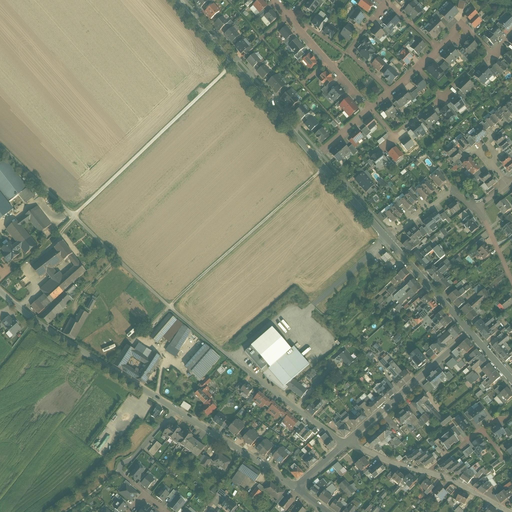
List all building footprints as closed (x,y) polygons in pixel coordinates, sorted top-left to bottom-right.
[(261,0),(259,0),(253,6),(259,13),(263,10),(267,6),(261,0)] [(316,3),(312,0),(310,0),(306,6),(308,8),(307,9),(312,13),(317,6),(319,4),(316,3)] [(373,6),(364,0),(362,0),(358,6),(367,12),(373,6)] [(408,2),(403,7),(406,10),(412,3),(409,0),(408,2)] [(207,7),(205,9),(207,11),(214,5),(212,3),(207,7)] [(406,10),(405,11),(409,15),(417,7),(412,3),(406,10)] [(458,13),(449,4),(445,9),(454,17),(458,13)] [(207,11),(205,13),(210,20),(220,12),(214,5),(207,11)] [(417,7),(409,15),(413,20),(417,16),(421,12),(417,7)] [(445,9),(440,14),(440,15),(443,18),(448,23),(454,17),(445,9)] [(477,15),(472,9),(465,16),(470,22),(476,16),(477,15)] [(259,13),(257,16),(259,18),(265,12),(263,10),(259,13)] [(421,12),(417,16),(419,19),(426,12),(423,10),(421,12)] [(267,14),(264,17),(271,24),(277,18),(271,11),(267,14)] [(440,14),(437,11),(434,14),(440,20),(443,18),(440,15),(440,14)] [(265,12),(259,18),(261,20),(264,17),(267,14),(265,12)] [(364,17),(356,12),(350,19),(350,20),(356,24),(358,25),(364,17)] [(440,20),(434,14),(432,16),(435,20),(436,20),(438,22),(440,20)] [(392,15),(383,24),(386,27),(390,31),(390,30),(399,21),(392,15)] [(324,21),(318,16),(312,24),(318,29),(323,22),(324,21)] [(470,22),(469,23),(474,29),(481,22),(476,16),(470,22)] [(505,29),(507,31),(511,26),(511,20),(507,16),(500,23),(499,24),(505,29)] [(222,18),(214,24),(220,30),(223,27),(227,24),(222,18)] [(326,23),(323,27),(326,30),(329,26),(332,23),(328,20),(326,23)] [(438,22),(436,20),(435,20),(430,25),(439,34),(444,28),(438,22)] [(230,21),(227,24),(223,27),(226,30),(227,29),(233,24),(230,21)] [(496,25),(503,31),(505,29),(499,24),(500,23),(499,22),(496,25)] [(233,24),(227,29),(229,32),(232,28),(235,26),(233,23),(233,24)] [(439,34),(430,25),(425,30),(427,33),(433,39),(439,34)] [(496,25),(494,27),(501,33),(503,31),(496,25)] [(329,26),(326,30),(324,33),(331,38),(336,31),(329,26)] [(425,30),(421,26),(419,29),(425,35),(427,33),(425,30)] [(390,31),(386,27),(383,30),(388,34),(390,36),(393,32),(390,30),(390,31)] [(489,32),(490,33),(497,40),(502,35),(501,33),(494,27),(489,32)] [(229,32),(224,35),(231,43),(239,36),(232,28),(229,32)] [(292,35),(285,28),(279,33),(286,40),(289,38),(292,35)] [(381,32),(377,28),(371,34),(375,38),(378,41),(378,40),(383,35),(384,35),(381,32)] [(345,29),(340,36),(348,42),(351,39),(349,37),(351,35),(351,33),(345,29)] [(497,40),(490,33),(485,37),(489,41),(493,45),(497,41),(497,40)] [(371,44),(366,39),(356,49),(360,53),(360,54),(367,61),(374,54),(367,48),(371,44)] [(304,48),(296,40),(289,46),(293,51),(296,55),(301,51),(304,48)] [(411,47),(410,48),(414,52),(417,55),(425,46),(418,40),(411,47)] [(470,40),(467,43),(467,42),(464,45),(465,46),(462,48),(468,55),(469,55),(477,47),(470,40)] [(242,41),(235,47),(241,54),(243,52),(248,48),(242,41)] [(411,47),(408,45),(405,48),(408,51),(412,54),(414,52),(410,48),(411,47)] [(248,48),(243,52),(246,55),(253,49),(250,46),(248,48)] [(455,53),(451,48),(446,53),(454,61),(459,57),(455,53)] [(468,55),(462,49),(459,52),(464,57),(465,58),(468,55)] [(459,52),(457,50),(455,53),(459,57),(461,59),(464,57),(459,52)] [(296,55),(294,57),(297,61),(304,55),(301,51),(296,55)] [(406,53),(404,51),(401,55),(399,58),(401,61),(405,64),(406,66),(408,64),(407,63),(412,59),(412,58),(406,53)] [(412,54),(408,51),(406,53),(412,58),(412,59),(415,57),(412,54)] [(454,61),(446,53),(441,58),(445,62),(449,66),(454,61)] [(511,55),(509,53),(506,55),(503,58),(510,65),(511,64),(511,55)] [(254,55),(247,61),(253,68),(256,65),(260,61),(254,55)] [(297,61),(299,64),(303,60),(306,58),(304,55),(297,61)] [(311,58),(309,55),(306,58),(303,60),(311,69),(316,64),(314,61),(314,60),(312,57),(311,58)] [(376,56),(370,62),(372,64),(378,58),(376,56)] [(385,65),(378,58),(372,64),(371,65),(378,72),(385,65)] [(508,68),(502,61),(499,64),(506,70),(508,68)] [(449,66),(445,62),(443,64),(449,70),(449,71),(451,68),(449,66)] [(391,63),(385,70),(387,72),(391,69),(394,66),(391,63)] [(499,64),(498,63),(496,65),(495,65),(493,68),(497,72),(500,75),(506,70),(499,64)] [(442,64),(438,68),(443,73),(442,73),(444,75),(449,70),(443,64),(442,64)] [(438,68),(435,65),(433,65),(430,68),(429,68),(426,71),(429,74),(430,74),(436,80),(442,73),(443,73),(438,68)] [(260,70),(257,72),(263,79),(270,73),(264,66),(260,70)] [(483,67),(479,71),(488,80),(492,76),(492,75),(488,72),(483,67)] [(387,72),(384,76),(386,78),(386,79),(388,81),(389,81),(391,83),(398,76),(391,69),(387,72)] [(491,70),(490,70),(488,72),(492,75),(492,76),(494,78),(497,76),(491,70)] [(488,80),(479,71),(474,76),(479,81),(481,81),(483,84),(488,80)] [(274,73),(267,79),(269,82),(276,76),(274,73)] [(326,73),(318,79),(325,87),(328,85),(332,81),(330,78),(331,78),(329,75),(328,76),(326,73)] [(269,82),(268,83),(268,84),(269,86),(270,86),(272,88),(281,81),(276,76),(269,82)] [(426,87),(419,78),(413,83),(417,89),(420,92),(426,87)] [(473,87),(465,79),(460,83),(468,91),(473,87)] [(281,81),(272,88),(274,91),(274,92),(275,93),(277,93),(278,92),(285,86),(281,81)] [(468,91),(460,83),(456,88),(460,91),(464,96),(464,95),(468,91)] [(325,87),(321,91),(323,93),(328,89),(330,87),(328,85),(325,87)] [(285,86),(278,92),(281,94),(287,88),(285,86)] [(341,90),(338,87),(331,93),(328,96),(331,99),(332,98),(335,102),(344,93),(342,90),(341,90)] [(287,88),(281,94),(283,97),(290,91),(287,88)] [(323,93),(322,94),(325,98),(328,96),(331,93),(328,89),(323,93)] [(283,97),(281,99),(281,100),(282,101),(283,101),(286,104),(294,96),(290,91),(283,97)] [(407,96),(404,91),(399,95),(406,104),(411,100),(407,96)] [(464,96),(460,91),(458,94),(460,96),(463,100),(466,98),(464,95),(464,96)] [(406,104),(399,95),(394,99),(396,102),(401,108),(406,104)] [(294,96),(286,104),(288,106),(288,107),(289,109),(290,109),(292,107),(298,101),(294,96)] [(460,102),(457,98),(450,103),(457,112),(464,107),(464,106),(460,102)] [(342,99),(335,105),(338,109),(340,107),(340,106),(344,102),(342,99)] [(344,102),(340,106),(340,107),(344,112),(353,104),(348,99),(344,102)] [(463,100),(460,102),(464,106),(464,107),(466,109),(469,107),(463,100)] [(298,101),(292,107),(294,110),(301,104),(298,101)] [(353,104),(344,112),(349,117),(357,109),(353,104)] [(388,104),(381,110),(379,112),(381,115),(383,113),(385,115),(385,117),(386,117),(388,119),(390,117),(392,117),(393,116),(394,115),(395,114),(396,113),(393,110),(388,104)] [(511,114),(511,112),(507,106),(502,110),(504,113),(508,118),(511,114)] [(305,112),(302,107),(295,113),(301,120),(308,114),(308,113),(306,111),(305,112)] [(449,111),(446,107),(443,109),(443,110),(440,113),(447,121),(453,117),(453,116),(449,111)] [(398,110),(396,108),(393,110),(396,113),(395,114),(398,118),(401,115),(398,110)] [(457,116),(451,109),(449,111),(453,116),(453,117),(454,118),(457,116)] [(431,111),(426,115),(433,124),(438,120),(437,119),(431,112),(431,111)] [(313,113),(306,119),(308,122),(312,118),(315,116),(313,113)] [(496,113),(490,117),(496,124),(502,120),(500,118),(496,113)] [(433,124),(426,115),(422,119),(421,119),(427,126),(429,127),(433,124)] [(496,124),(490,117),(485,121),(486,123),(490,127),(491,129),(496,124)] [(308,122),(305,125),(310,131),(318,124),(312,118),(308,122)] [(371,118),(364,125),(366,127),(369,131),(374,127),(373,126),(375,124),(371,118)] [(484,125),(482,122),(479,125),(481,127),(485,131),(487,129),(484,125)] [(424,132),(417,124),(415,126),(414,124),(411,127),(412,128),(410,130),(416,138),(424,132)] [(366,127),(361,131),(362,134),(365,137),(370,132),(369,131),(366,127)] [(485,131),(481,127),(475,132),(482,140),(488,135),(485,131)] [(322,129),(315,136),(322,143),(329,136),(322,129)] [(356,131),(350,137),(351,139),(356,144),(357,143),(362,138),(360,135),(356,131)] [(482,140),(475,132),(470,137),(475,144),(476,144),(482,140)] [(463,138),(461,135),(460,135),(455,139),(455,140),(463,150),(469,145),(465,141),(463,138)] [(501,135),(500,136),(493,141),(498,147),(505,140),(501,135)] [(475,144),(470,137),(467,139),(468,139),(473,146),(475,144)] [(505,140),(498,147),(502,152),(508,147),(510,146),(505,140)] [(347,149),(342,143),(336,148),(344,157),(350,153),(350,152),(347,149)] [(352,145),(347,149),(350,152),(350,153),(353,156),(358,152),(352,145)] [(454,148),(452,146),(444,152),(449,158),(457,152),(454,148)] [(344,157),(336,148),(330,154),(336,161),(338,163),(344,157)] [(399,153),(396,148),(388,154),(393,160),(395,162),(402,156),(402,154),(401,153),(399,153)] [(457,152),(449,158),(454,163),(454,164),(458,160),(461,157),(457,152)] [(374,155),(371,158),(372,159),(371,160),(372,161),(371,162),(373,164),(374,164),(375,165),(374,166),(376,169),(378,168),(379,170),(387,163),(386,163),(387,162),(384,159),(379,153),(375,156),(374,155)] [(507,156),(499,162),(504,167),(511,161),(507,156)] [(470,158),(462,164),(462,165),(467,170),(475,164),(470,158)] [(34,195),(5,159),(0,163),(0,189),(9,202),(15,210),(25,202),(34,195)] [(458,160),(454,164),(454,163),(451,165),(453,168),(456,166),(460,162),(458,160)] [(338,163),(336,161),(332,164),(337,169),(341,166),(338,163)] [(475,164),(467,170),(472,176),(479,170),(475,164)] [(444,175),(439,168),(436,171),(438,173),(442,177),(444,175)] [(361,169),(354,175),(357,178),(363,173),(364,173),(361,169)] [(481,173),(479,170),(472,176),(474,179),(475,178),(480,174),(481,173)] [(482,177),(479,178),(480,179),(484,184),(491,178),(487,172),(482,177)] [(363,173),(357,178),(355,180),(366,192),(374,185),(363,173)] [(442,177),(438,173),(435,175),(435,178),(433,180),(439,187),(445,181),(442,177)] [(491,178),(484,184),(488,189),(492,186),(496,183),(491,178)] [(426,183),(421,187),(429,195),(433,191),(429,186),(426,183)] [(494,189),(492,186),(488,189),(485,192),(487,194),(494,189)] [(429,195),(421,187),(417,191),(416,191),(417,192),(424,200),(429,195)] [(409,193),(405,197),(412,205),(417,201),(412,196),(409,193)] [(400,201),(402,204),(407,210),(412,205),(405,197),(400,201)] [(510,209),(503,200),(496,206),(503,215),(505,214),(510,209)] [(454,202),(452,204),(447,208),(453,215),(459,209),(454,202)] [(398,208),(395,205),(395,206),(390,210),(398,218),(403,214),(398,208)] [(48,222),(37,207),(33,209),(45,224),(48,222)] [(33,209),(26,215),(31,221),(40,234),(47,228),(45,224),(33,209)] [(398,218),(390,210),(386,214),(385,214),(388,217),(393,222),(398,218)] [(464,211),(458,216),(462,222),(469,217),(464,211)] [(436,213),(429,218),(434,224),(441,219),(439,216),(436,213)] [(23,217),(17,221),(22,227),(28,223),(23,217)] [(469,217),(462,222),(463,223),(461,224),(465,229),(467,228),(472,234),(478,229),(472,221),(473,220),(471,217),(469,218),(469,217)] [(434,224),(429,218),(422,223),(429,232),(431,230),(431,231),(436,227),(434,224)] [(22,227),(17,221),(6,230),(17,244),(19,246),(30,237),(22,227)] [(511,229),(511,226),(509,223),(502,229),(509,237),(511,234),(511,230),(511,229)] [(422,227),(419,229),(420,231),(418,233),(422,237),(423,238),(427,234),(422,227)] [(415,228),(406,236),(409,239),(413,244),(417,241),(422,237),(418,233),(415,228)] [(443,228),(437,233),(441,239),(447,234),(443,228)] [(435,234),(429,239),(431,242),(438,237),(435,234)] [(19,246),(21,249),(26,254),(36,245),(30,237),(19,246)] [(409,239),(402,245),(409,253),(416,247),(413,244),(409,239)] [(482,239),(475,244),(477,248),(480,245),(484,242),(482,239)] [(63,242),(54,249),(55,249),(63,260),(64,261),(67,259),(68,260),(69,259),(70,261),(74,257),(63,242)] [(13,247),(9,243),(2,249),(6,254),(8,256),(4,259),(7,263),(11,260),(11,261),(19,255),(17,252),(21,249),(19,246),(17,244),(13,247)] [(434,243),(426,250),(429,254),(432,251),(437,247),(434,243)] [(477,248),(473,251),(476,254),(477,253),(477,252),(482,248),(480,245),(477,248)] [(482,248),(477,252),(477,253),(479,255),(481,255),(484,259),(491,252),(485,245),(482,248)] [(444,246),(439,250),(444,256),(446,255),(445,254),(448,251),(444,246)] [(439,250),(437,247),(432,251),(440,260),(444,256),(439,250)] [(55,249),(31,268),(40,279),(46,273),(52,269),(63,260),(55,249)] [(420,254),(418,251),(411,257),(418,263),(427,256),(429,254),(426,250),(420,254)] [(387,253),(381,258),(386,264),(392,258),(387,253)] [(427,256),(418,263),(423,270),(432,262),(427,256)] [(55,284),(50,289),(46,284),(40,289),(44,294),(44,295),(51,303),(86,272),(79,263),(75,267),(63,277),(55,284)] [(385,269),(380,263),(376,266),(381,272),(385,269)] [(442,263),(439,266),(440,266),(436,270),(438,272),(445,266),(442,263)] [(432,266),(425,272),(431,278),(438,272),(436,270),(432,266)] [(445,266),(438,272),(441,276),(441,275),(448,270),(445,266)] [(381,272),(381,273),(386,279),(391,274),(386,268),(385,269),(381,272)] [(404,269),(390,282),(394,285),(397,282),(396,282),(400,278),(402,281),(409,275),(404,269)] [(57,274),(51,279),(55,284),(63,277),(59,272),(57,274)] [(438,272),(431,278),(436,284),(443,278),(441,275),(441,276),(438,272)] [(443,278),(436,284),(444,292),(450,287),(447,283),(444,280),(443,278)] [(27,279),(21,285),(27,290),(32,284),(27,279)] [(51,279),(46,284),(50,289),(55,284),(51,279)] [(413,280),(395,296),(399,300),(404,296),(406,294),(417,284),(413,280)] [(417,284),(406,294),(409,297),(410,299),(421,289),(417,284)] [(477,295),(483,289),(479,284),(473,289),(477,295)] [(72,285),(55,301),(63,309),(72,301),(68,296),(76,289),(72,285)] [(392,286),(386,292),(390,296),(396,291),(392,286)] [(458,294),(455,291),(448,297),(453,303),(460,297),(466,293),(470,289),(467,286),(463,290),(463,289),(458,294)] [(484,290),(477,295),(479,298),(474,302),(475,303),(478,306),(483,302),(489,296),(484,290)] [(382,298),(381,296),(375,301),(380,306),(389,297),(386,294),(382,298)] [(38,300),(45,309),(51,303),(44,295),(38,300)] [(427,295),(420,300),(417,303),(414,306),(416,310),(419,308),(421,310),(432,301),(427,295)] [(380,306),(376,309),(379,311),(391,300),(389,297),(380,306)] [(460,297),(453,303),(458,309),(465,303),(462,300),(460,297)] [(505,300),(503,297),(496,303),(498,306),(500,304),(499,304),(505,300)] [(505,300),(499,304),(500,304),(504,310),(511,303),(511,302),(508,297),(505,300)] [(90,298),(86,307),(86,309),(90,312),(95,302),(90,298)] [(38,300),(31,306),(39,315),(45,309),(38,300)] [(55,301),(37,318),(48,325),(63,309),(55,301)] [(432,301),(421,310),(422,311),(424,313),(426,311),(427,312),(429,311),(430,313),(437,307),(432,301)] [(474,302),(468,305),(467,305),(460,311),(465,317),(478,306),(475,303),(474,302)] [(478,306),(465,317),(470,322),(477,316),(475,313),(480,309),(481,308),(478,306)] [(418,323),(430,313),(429,311),(427,312),(426,311),(424,313),(422,311),(421,310),(415,316),(417,319),(415,320),(418,323)] [(81,311),(75,321),(83,325),(89,315),(81,311)] [(441,312),(435,318),(437,320),(433,323),(436,327),(446,317),(441,312)] [(169,315),(150,337),(157,344),(177,321),(169,315)] [(5,327),(12,320),(9,317),(1,323),(5,327)] [(446,317),(436,327),(433,329),(436,332),(443,326),(445,329),(451,323),(446,317)] [(19,325),(14,319),(12,320),(5,327),(11,335),(14,333),(15,334),(21,329),(18,325),(19,325)] [(71,319),(62,334),(74,341),(83,325),(75,321),(71,319)] [(486,321),(483,324),(480,320),(473,326),(480,334),(487,328),(486,327),(489,324),(486,321)] [(495,323),(488,329),(487,328),(480,334),(486,341),(493,335),(495,333),(492,331),(498,326),(495,323)] [(183,325),(170,346),(179,351),(191,332),(185,327),(183,325)] [(439,339),(444,345),(452,338),(455,340),(460,336),(460,333),(454,326),(443,336),(439,339)] [(272,329),(245,353),(264,374),(268,370),(270,369),(291,350),(272,329)] [(398,334),(394,337),(389,332),(387,334),(396,344),(402,339),(398,334)] [(506,335),(492,347),(498,355),(505,349),(502,345),(509,339),(506,335)] [(439,339),(429,348),(435,354),(437,356),(439,354),(445,349),(447,348),(444,345),(439,339)] [(466,340),(454,351),(457,355),(457,354),(463,350),(466,354),(473,348),(466,340)] [(373,347),(380,353),(383,350),(376,344),(373,347)] [(135,351),(127,345),(114,365),(122,371),(126,366),(132,356),(135,351)] [(147,349),(140,345),(136,351),(142,356),(147,349)] [(205,345),(185,367),(200,381),(220,358),(205,345)] [(179,351),(170,346),(166,352),(175,357),(179,351)] [(291,350),(270,369),(268,370),(283,388),(292,380),(309,365),(294,348),(291,350)] [(152,352),(147,349),(142,356),(148,359),(152,352)] [(431,349),(426,353),(430,358),(435,354),(431,349)] [(511,349),(508,352),(505,349),(498,355),(505,362),(511,357),(511,356),(511,349)] [(425,360),(416,350),(409,357),(415,364),(413,366),(417,371),(425,364),(423,361),(425,360)] [(136,351),(135,351),(132,356),(145,365),(148,359),(142,356),(136,351)] [(345,351),(338,357),(346,367),(353,361),(345,351)] [(476,351),(469,357),(468,359),(466,362),(470,366),(481,356),(476,351)] [(162,359),(152,352),(148,359),(158,366),(162,359)] [(371,352),(366,356),(371,361),(375,356),(371,352)] [(388,365),(392,362),(387,356),(383,359),(385,360),(388,365)] [(462,360),(458,356),(456,358),(454,360),(454,361),(457,364),(461,361),(462,360)] [(481,356),(470,366),(473,369),(477,366),(479,368),(486,362),(481,356)] [(158,366),(148,359),(145,365),(142,369),(152,375),(158,366)] [(457,364),(456,365),(456,366),(460,370),(465,365),(461,361),(457,364)] [(405,371),(402,374),(392,362),(388,365),(390,367),(405,384),(411,379),(409,376),(405,371)] [(495,372),(488,365),(481,371),(485,375),(488,378),(495,372)] [(405,384),(390,367),(387,370),(390,374),(395,379),(393,382),(399,389),(405,384)] [(152,375),(142,369),(138,374),(135,379),(145,385),(152,375)] [(446,378),(438,369),(433,374),(432,373),(430,375),(430,376),(426,380),(433,389),(446,378)] [(138,374),(132,370),(129,375),(135,379),(138,374)] [(298,384),(292,380),(283,388),(268,370),(264,374),(263,374),(268,379),(284,391),(287,388),(291,391),(298,384)] [(312,371),(305,377),(309,382),(316,376),(312,371)] [(472,372),(465,378),(468,380),(470,378),(475,374),(472,372)] [(488,378),(493,384),(500,378),(495,372),(488,378)] [(475,374),(470,378),(474,382),(479,378),(475,374)] [(385,385),(388,388),(390,391),(394,388),(385,378),(383,381),(384,381),(386,384),(385,385)] [(493,384),(488,378),(484,382),(481,384),(485,388),(488,385),(489,387),(493,384)] [(244,387),(241,391),(244,393),(242,396),(245,399),(247,397),(247,396),(253,390),(246,384),(244,387)] [(307,391),(298,384),(291,391),(301,399),(307,391)] [(202,388),(195,395),(204,404),(208,401),(208,400),(203,395),(209,390),(206,387),(205,386),(202,388)] [(503,391),(499,387),(494,391),(498,396),(500,394),(503,391)] [(385,390),(382,393),(388,400),(393,395),(390,391),(388,388),(385,390)] [(503,391),(500,394),(498,396),(497,397),(494,400),(500,407),(503,404),(504,405),(511,396),(511,395),(506,389),(503,391)] [(382,393),(380,391),(377,394),(379,396),(385,402),(388,400),(382,393)] [(480,391),(475,395),(478,399),(484,395),(480,391)] [(256,396),(252,401),(257,405),(264,397),(259,393),(256,396)] [(364,394),(359,398),(360,399),(362,402),(364,400),(369,406),(366,408),(372,414),(377,409),(372,403),(367,397),(364,394)] [(423,394),(419,398),(417,399),(423,405),(425,403),(429,400),(423,394)] [(254,395),(248,401),(250,403),(252,401),(256,396),(254,395)] [(374,401),(372,403),(377,409),(385,402),(379,396),(374,401)] [(264,397),(257,405),(259,407),(261,406),(262,408),(265,405),(269,401),(268,401),(264,397)] [(208,401),(204,404),(203,405),(205,407),(210,403),(211,404),(213,403),(210,399),(208,400),(208,401)] [(417,399),(411,404),(417,410),(420,408),(423,405),(417,399)] [(319,401),(314,406),(311,404),(305,411),(312,417),(323,405),(320,403),(319,401)] [(185,402),(182,407),(190,412),(193,407),(185,402)] [(485,409),(480,402),(477,405),(478,407),(479,407),(482,411),(485,409)] [(205,407),(204,409),(204,411),(203,411),(207,415),(208,415),(210,413),(211,413),(213,412),(213,411),(215,409),(211,404),(210,403),(205,407)] [(437,413),(430,405),(428,406),(425,403),(423,405),(431,414),(433,417),(436,414),(437,413)] [(270,408),(268,411),(270,412),(269,414),(271,416),(279,408),(274,404),(270,408)] [(366,418),(360,412),(361,412),(359,410),(360,410),(357,406),(356,407),(354,409),(355,410),(352,413),(355,416),(361,423),(366,418)] [(482,411),(479,407),(478,407),(474,411),(482,421),(484,419),(487,417),(482,411)] [(93,419),(95,417),(85,408),(83,410),(93,419)] [(163,412),(157,408),(151,417),(154,419),(157,415),(160,416),(163,412)] [(283,411),(279,408),(271,416),(274,418),(275,417),(277,419),(279,416),(283,412),(283,411)] [(417,421),(413,415),(407,408),(401,413),(407,421),(413,427),(417,424),(418,422),(417,421)] [(428,417),(420,408),(417,410),(422,416),(420,418),(425,424),(433,417),(431,414),(428,417)] [(469,415),(468,415),(472,419),(476,425),(479,423),(482,421),(474,411),(469,415)] [(472,419),(468,415),(469,415),(467,412),(464,415),(469,422),(472,419)] [(401,413),(394,419),(401,426),(406,422),(407,421),(401,413)] [(227,420),(219,414),(213,421),(221,427),(224,424),(227,420)] [(287,416),(285,414),(283,417),(285,419),(283,421),(285,423),(283,424),(286,427),(293,419),(289,415),(287,416)] [(448,415),(441,420),(436,414),(433,417),(442,427),(450,421),(452,420),(448,415)] [(349,421),(355,428),(361,423),(355,416),(352,419),(349,421)] [(469,427),(462,417),(456,422),(455,422),(458,426),(463,432),(469,427)] [(425,424),(420,418),(417,421),(418,422),(417,424),(421,428),(425,424)] [(293,419),(286,427),(289,429),(290,428),(292,429),(294,427),(298,422),(293,419)] [(338,424),(335,426),(339,430),(338,431),(344,438),(350,433),(344,426),(343,425),(346,422),(343,419),(338,424)] [(231,426),(228,429),(231,431),(230,432),(232,434),(240,424),(235,421),(231,426)] [(413,427),(407,421),(406,422),(406,424),(407,426),(407,428),(412,433),(415,430),(413,427)] [(240,424),(232,434),(233,435),(234,434),(237,436),(240,433),(244,428),(240,424)] [(175,429),(170,425),(163,435),(168,439),(175,429)] [(386,426),(379,433),(385,439),(389,436),(392,433),(386,426)] [(503,431),(501,429),(500,430),(497,426),(490,431),(494,437),(496,435),(499,439),(505,435),(506,434),(503,431)] [(176,427),(175,429),(168,439),(169,437),(173,441),(181,431),(177,428),(178,428),(176,427)] [(299,430),(296,434),(297,435),(296,436),(300,439),(306,431),(303,428),(304,428),(303,427),(302,428),(302,427),(299,430)] [(456,428),(455,427),(451,430),(452,432),(451,432),(455,438),(460,434),(456,428)] [(511,436),(507,428),(503,431),(506,434),(505,435),(508,439),(511,436)] [(99,451),(104,444),(100,441),(108,432),(106,430),(94,445),(97,447),(96,449),(99,451)] [(181,431),(173,441),(178,444),(186,435),(185,435),(182,432),(181,431)] [(244,437),(242,439),(245,441),(244,442),(246,444),(254,434),(250,431),(244,437)] [(306,431),(300,439),(303,442),(304,441),(305,442),(313,433),(311,431),(309,434),(306,431)] [(451,432),(449,434),(448,433),(445,436),(452,445),(454,444),(453,442),(455,441),(455,442),(457,440),(455,438),(451,432)] [(187,433),(185,435),(186,435),(178,444),(178,445),(179,444),(184,448),(192,438),(193,437),(187,433)] [(379,433),(371,439),(377,445),(380,443),(385,439),(379,433)] [(254,434),(246,444),(247,445),(248,444),(251,446),(255,442),(258,438),(254,434)] [(330,440),(325,435),(321,438),(326,444),(324,445),(329,451),(335,446),(330,440)] [(452,445),(445,436),(441,439),(442,440),(439,442),(444,447),(446,449),(448,448),(447,447),(448,446),(450,447),(452,445)] [(192,438),(184,448),(192,454),(199,444),(192,438)] [(377,445),(371,439),(367,443),(372,449),(374,448),(378,453),(381,450),(377,445)] [(401,444),(397,439),(393,442),(397,447),(401,444)] [(481,443),(478,440),(472,445),(476,450),(479,454),(485,449),(483,446),(484,446),(482,442),(481,443)] [(259,446),(256,449),(259,452),(258,453),(260,454),(268,445),(264,441),(259,446)] [(439,442),(438,442),(437,441),(434,443),(439,450),(444,447),(439,442)] [(199,444),(192,454),(197,457),(197,458),(200,455),(204,448),(199,444)] [(268,445),(260,454),(261,455),(262,454),(265,456),(266,455),(270,450),(272,448),(268,445)] [(275,454),(273,457),(276,459),(275,460),(276,462),(284,452),(280,449),(275,454)] [(479,454),(476,450),(473,452),(473,453),(478,459),(482,457),(479,454)] [(407,459),(410,463),(411,461),(412,463),(414,462),(421,456),(417,451),(413,454),(407,459)] [(288,456),(284,452),(276,462),(277,463),(278,462),(281,464),(284,461),(288,456)] [(421,456),(414,462),(416,465),(418,463),(419,465),(421,464),(428,458),(424,453),(421,456)] [(231,462),(219,454),(213,463),(225,471),(231,462)] [(313,456),(312,455),(310,457),(308,459),(313,465),(318,461),(313,456)] [(428,458),(421,464),(423,467),(425,465),(426,467),(430,464),(435,460),(431,456),(428,458)] [(206,458),(201,466),(206,469),(211,461),(206,458)] [(363,458),(355,465),(361,472),(365,469),(369,465),(363,458)] [(313,465),(308,459),(304,463),(309,469),(313,465)] [(439,468),(442,471),(444,470),(445,472),(446,470),(453,465),(450,460),(445,463),(439,468)] [(498,461),(491,466),(493,469),(500,463),(498,461)] [(260,474),(244,462),(238,471),(246,476),(254,482),(260,474)] [(453,465),(446,470),(449,474),(450,472),(452,474),(453,473),(460,467),(456,462),(453,465)] [(338,463),(332,467),(337,473),(340,471),(343,468),(338,463)] [(460,467),(453,473),(456,476),(457,474),(458,476),(460,475),(462,476),(464,473),(467,471),(466,470),(467,469),(463,464),(460,467)] [(297,468),(294,465),(291,467),(294,471),(291,474),(296,480),(303,474),(297,468)] [(371,472),(370,473),(374,479),(384,470),(380,465),(371,472)] [(130,476),(136,480),(143,471),(137,466),(135,469),(134,469),(132,471),(132,472),(130,476)] [(467,471),(464,473),(462,476),(460,478),(468,484),(472,479),(474,476),(470,473),(470,472),(468,470),(468,471),(467,471)] [(480,470),(475,477),(478,479),(483,473),(480,470)] [(246,476),(238,471),(231,481),(232,482),(238,486),(246,476)] [(394,476),(391,478),(392,479),(399,485),(400,484),(402,482),(405,478),(402,475),(401,476),(398,472),(394,476)] [(487,478),(489,481),(491,479),(495,477),(492,473),(490,474),(486,477),(487,478)] [(405,478),(402,482),(407,486),(409,488),(416,481),(413,478),(412,478),(409,475),(405,478)] [(154,481),(148,476),(141,485),(147,489),(154,481)] [(481,480),(472,487),(477,491),(485,483),(483,482),(484,479),(483,478),(481,480)] [(496,486),(491,479),(489,481),(486,483),(492,487),(493,488),(496,486)] [(323,480),(315,486),(314,485),(309,492),(315,497),(320,490),(327,484),(323,480)] [(432,485),(426,480),(420,487),(426,492),(428,490),(431,486),(432,485)] [(345,481),(339,486),(343,492),(349,487),(345,481)] [(270,483),(265,490),(277,501),(281,496),(284,493),(280,490),(279,491),(270,483)] [(486,483),(485,483),(477,491),(483,495),(492,487),(486,483)] [(259,484),(256,489),(261,493),(264,488),(259,484)] [(327,488),(327,489),(328,490),(325,493),(330,497),(334,493),(331,489),(334,487),(332,484),(327,488)] [(120,493),(131,502),(137,494),(126,485),(120,493)] [(496,486),(493,488),(498,495),(503,492),(501,490),(502,490),(498,485),(496,486)] [(349,487),(343,492),(348,497),(354,492),(349,487)] [(446,494),(439,487),(433,494),(434,495),(434,497),(436,499),(435,501),(439,505),(442,501),(440,500),(446,494)] [(455,492),(449,487),(445,491),(451,496),(455,492)] [(156,497),(162,502),(168,494),(162,489),(156,497)] [(173,489),(168,497),(170,499),(168,502),(171,503),(175,496),(175,495),(177,492),(173,489)] [(223,499),(227,494),(220,489),(217,493),(223,499)] [(256,489),(249,497),(255,502),(262,494),(261,493),(256,489)] [(325,493),(324,492),(318,499),(327,505),(332,498),(330,497),(325,493)] [(381,501),(386,495),(383,492),(378,498),(381,501)] [(498,495),(496,498),(500,504),(511,497),(508,492),(504,494),(503,492),(498,495)] [(468,497),(460,493),(455,501),(460,503),(464,505),(468,497)] [(168,507),(174,511),(177,511),(184,503),(176,497),(168,507)] [(285,500),(280,507),(286,511),(294,502),(288,497),(285,500)] [(283,498),(280,502),(279,502),(277,505),(280,507),(285,500),(283,498)] [(231,511),(236,506),(227,499),(221,507),(227,511),(231,511)] [(120,501),(114,508),(118,511),(122,511),(127,506),(123,504),(120,501)] [(335,501),(330,508),(335,511),(338,511),(343,507),(339,504),(335,501)] [(354,501),(346,507),(347,508),(346,509),(343,511),(352,511),(355,509),(356,510),(356,509),(357,509),(358,509),(362,505),(362,503),(360,502),(358,504),(354,501)]
